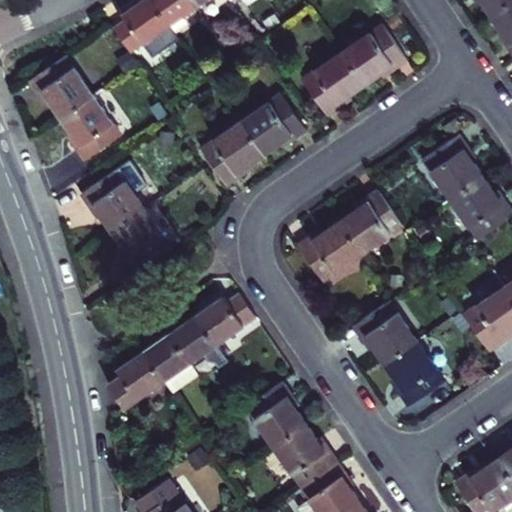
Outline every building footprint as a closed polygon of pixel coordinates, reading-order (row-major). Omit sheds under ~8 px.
[(176,18),(163,0),(134,0),(127,6),(131,11),(119,20),(127,32),(136,46),(176,18)] [(163,0),(176,18),(201,0),(163,0)] [(486,0),(494,11),(509,0),(486,0)] [(511,0),(509,0),(494,11),(503,23),(508,31),(505,32),(511,43),(511,0)] [(127,32),(119,20),(115,18),(105,25),(115,40),(127,32)] [(347,48),(369,80),(385,70),(390,66),(393,70),(412,57),(387,21),(347,48)] [(369,80),(347,48),(308,76),(332,111),(351,99),(348,95),(352,91),(369,80)] [(57,100),(66,113),(98,91),(69,50),(33,76),(48,96),(52,93),(57,100)] [(98,91),(66,113),(75,127),(80,134),(76,137),(89,154),(124,129),(98,91)] [(285,91),(245,118),(267,152),(280,143),(288,138),(290,141),(309,129),(285,91)] [(153,108),(162,120),(170,114),(162,102),(153,108)] [(267,152),(245,118),(205,144),(230,181),(249,168),(247,165),(254,160),(267,152)] [(452,195),(485,172),(476,158),(471,151),(475,149),(462,130),(425,155),(452,195)] [(117,227),(153,202),(118,150),(77,178),(97,208),(102,204),(106,211),(117,227)] [(495,187),(485,172),(452,195),(481,236),(511,213),(511,201),(504,190),(500,193),(495,187)] [(344,216),(367,248),(407,221),(382,185),(362,199),(364,202),(360,205),(344,216)] [(153,202),(117,227),(127,241),(131,246),(126,249),(141,270),(182,243),(153,202)] [(367,248),(344,216),(331,225),(323,230),(321,227),(301,241),(326,276),(367,248)] [(511,286),(509,282),(468,309),(494,346),(511,333),(511,329),(511,328),(511,327),(511,286)] [(263,317),(247,293),(235,301),(230,295),(218,303),(203,314),(224,344),(263,317)] [(393,296),(357,322),(369,340),(373,338),(378,345),(387,359),(420,336),(393,296)] [(197,363),(224,344),(203,314),(191,322),(177,333),(197,363)] [(150,351),(171,382),(197,363),(177,333),(163,342),(150,351)] [(420,336),(387,359),(395,371),(401,379),(397,382),(410,401),(447,375),(420,336)] [(171,382),(150,351),(131,364),(123,369),(127,375),(116,383),(133,408),(171,382)] [(197,363),(171,382),(179,392),(205,374),(197,363)] [(299,397),(287,378),(259,397),(249,403),(278,444),(312,422),(302,407),(296,399),(299,397)] [(321,435),(312,422),(278,444),(306,484),(343,459),(329,440),(326,442),(321,435)] [(511,464),(511,444),(502,451),(511,464)] [(458,476),(483,511),(502,511),(497,504),(511,493),(511,464),(502,451),(489,460),(482,465),(480,461),(458,476)] [(354,475),(343,459),(306,484),(324,511),(346,511),(365,499),(356,486),(351,477),(354,475)] [(198,511),(181,486),(172,474),(139,497),(148,509),(144,511),(198,511)] [(374,511),(365,499),(346,511),(374,511)]
